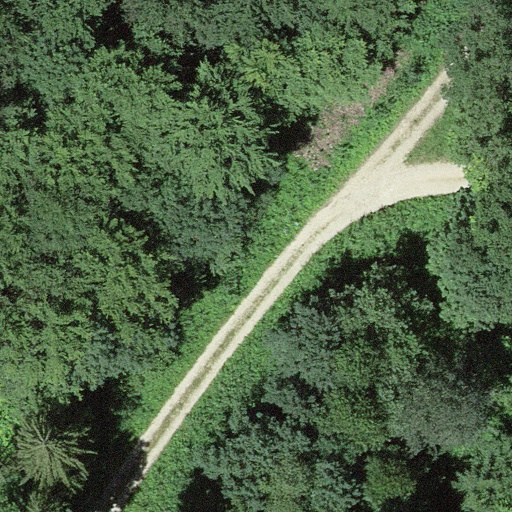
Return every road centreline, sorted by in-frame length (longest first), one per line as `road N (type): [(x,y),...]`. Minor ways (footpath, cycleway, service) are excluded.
road 1 (track): [(511,13),(407,126),(110,511)]
road 2 (track): [(365,179),(511,171)]
